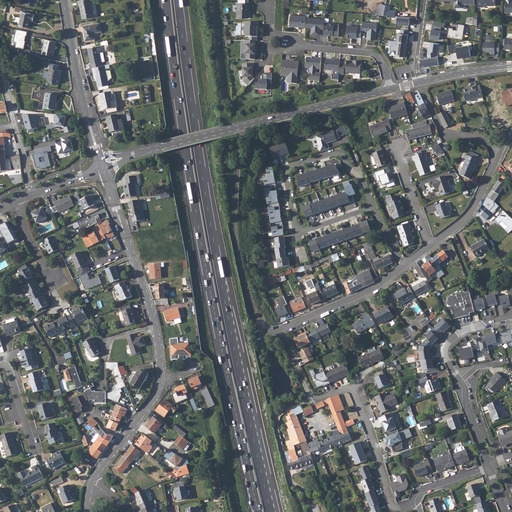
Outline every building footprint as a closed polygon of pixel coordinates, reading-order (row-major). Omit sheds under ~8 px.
[(80,0),(78,0),(79,5),(80,4),(83,19),(93,16),(89,0),(80,0)] [(251,8),(251,4),(239,3),(238,18),(250,18),(251,7),(251,8)] [(376,10),(376,15),(383,15),(384,10),(385,5),(381,4),(380,10),(376,10)] [(22,11),(19,25),(28,27),(30,19),(33,19),(34,14),(22,11)] [(300,27),(307,27),(308,16),(292,15),(291,26),(297,27),(297,26),(299,26),(300,27)] [(398,16),(397,24),(410,25),(410,22),(410,18),(398,16)] [(323,19),(308,18),(307,27),(314,28),(315,28),(314,30),(313,34),(322,35),(323,19)] [(446,21),(434,19),(431,38),(439,39),(441,27),(445,27),(446,21)] [(259,22),(247,22),(246,35),(248,37),(251,37),(251,40),(257,41),(259,41),(259,37),(259,30),(258,31),(258,27),(259,27),(259,22)] [(326,22),(325,35),(330,36),(330,34),(336,35),(336,36),(340,36),(341,24),(336,24),(331,24),(331,23),(326,22)] [(379,24),(364,22),(364,28),(363,32),(368,32),(368,30),(370,30),(369,39),(377,40),(379,24)] [(99,23),(82,26),(85,41),(94,39),(93,33),(101,31),(99,23)] [(453,28),(448,28),(447,37),(463,40),(465,25),(458,24),(457,31),(453,30),(453,28)] [(360,27),(349,26),(348,36),(352,36),(355,37),(355,38),(359,38),(359,37),(363,37),(363,32),(364,28),(360,28),(360,27)] [(400,33),(399,41),(409,42),(410,36),(410,34),(409,34),(410,30),(403,29),(402,33),(400,33)] [(27,32),(16,30),(13,41),(16,42),(15,48),(23,49),(27,32)] [(45,39),(42,54),(52,56),(56,41),(45,39)] [(251,40),(247,40),(246,54),(247,54),(247,58),(256,59),(256,54),(258,54),(259,44),(257,44),(257,41),(251,40)] [(409,42),(399,41),(390,40),(389,45),(392,46),(392,50),(399,50),(398,56),(405,56),(405,55),(408,56),(408,49),(408,46),(409,46),(409,44),(409,42)] [(483,42),(483,50),(487,50),(487,51),(490,51),(490,53),(494,54),(495,51),(499,51),(499,43),(494,43),(494,41),(490,41),(490,42),(483,42)] [(440,43),(429,42),(427,53),(428,58),(435,57),(435,52),(438,52),(440,43)] [(89,64),(90,68),(92,68),(102,66),(101,62),(100,52),(103,52),(105,51),(103,45),(88,48),(91,64),(89,64)] [(457,59),(470,57),(468,46),(456,48),(456,46),(448,47),(449,54),(456,53),(457,59)] [(311,80),(322,81),(322,73),(319,73),(319,69),(323,69),(324,58),(316,58),(314,58),(313,57),(309,57),(308,68),(312,68),(311,80)] [(435,57),(428,58),(421,60),(420,68),(439,64),(437,57),(435,57)] [(337,60),(328,59),(327,70),(341,71),(342,63),(342,60),(337,59),(337,60)] [(294,62),(284,61),(284,76),(290,76),(294,77),(294,83),(299,84),(301,62),(295,62),(295,63),(294,63),(294,62)] [(346,63),(342,63),(341,71),(341,74),(346,74),(346,72),(362,74),(362,72),(364,71),(364,68),(363,66),(363,63),(363,61),(357,61),(356,62),(347,61),(346,63)] [(49,68),(47,79),(49,82),(59,84),(60,78),(59,78),(59,76),(60,76),(62,70),(59,70),(60,65),(49,63),(48,68),(49,68)] [(246,83),(251,86),(257,79),(255,78),(254,69),(256,69),(256,64),(244,65),(246,83)] [(102,66),(92,68),(93,75),(95,74),(97,87),(108,85),(104,65),(102,66)] [(273,83),(274,73),(269,73),(269,75),(264,75),(264,80),(260,80),(260,84),(257,83),(257,89),(269,90),(269,83),(273,83)] [(482,96),(479,86),(475,87),(475,85),(469,87),(470,88),(462,91),(465,101),(466,100),(466,101),(467,102),(471,101),(471,100),(471,99),(482,96)] [(511,89),(497,95),(502,108),(511,103),(511,89)] [(451,90),(436,94),(439,105),(454,101),(451,90)] [(112,101),(111,92),(100,94),(103,110),(116,107),(115,105),(115,101),(112,101)] [(412,92),(407,95),(410,100),(412,104),(416,102),(419,106),(418,107),(420,110),(417,111),(420,116),(422,115),(424,118),(430,115),(421,97),(419,94),(414,96),(412,92)] [(46,93),(44,109),(55,110),(57,95),(46,93)] [(404,103),(388,108),(393,119),(407,114),(404,103)] [(444,111),(438,114),(444,128),(451,124),(444,111)] [(500,113),(489,116),(493,129),(495,128),(496,132),(503,130),(502,126),(504,126),(500,113)] [(35,115),(22,114),(26,133),(35,131),(34,128),(37,127),(35,115)] [(55,123),(47,125),(48,129),(57,127),(64,127),(66,133),(72,132),(69,123),(64,122),(65,116),(56,115),(55,123)] [(120,130),(119,125),(123,124),(122,119),(118,120),(117,115),(106,117),(110,132),(120,130)] [(370,127),(373,135),(380,133),(380,134),(387,132),(387,131),(391,130),(388,119),(383,121),(384,122),(370,127)] [(432,119),(421,122),(424,136),(437,133),(436,126),(430,128),(429,126),(435,124),(432,119)] [(415,123),(412,124),(412,130),(406,131),(408,140),(424,136),(421,122),(415,123)] [(318,147),(320,152),(329,149),(328,145),(327,145),(326,142),(329,141),(329,143),(337,140),(337,139),(340,138),(338,130),(334,131),(334,130),(316,136),(319,147),(318,147)] [(0,145),(4,146),(4,138),(10,137),(10,134),(0,133),(0,145)] [(73,150),(70,135),(55,138),(57,153),(73,150)] [(286,141),(270,147),(274,158),(290,153),(286,141)] [(438,144),(431,147),(436,154),(443,152),(438,144)] [(52,151),(50,145),(34,149),(35,154),(33,154),(37,169),(50,165),(47,152),(52,151)] [(383,150),(373,153),(377,167),(387,164),(384,154),(383,150)] [(414,161),(416,169),(418,168),(418,171),(420,176),(430,173),(425,158),(426,157),(425,153),(411,157),(412,162),(414,161)] [(0,159),(0,158),(0,171),(21,168),(21,166),(19,154),(9,158),(5,158),(0,159)] [(466,159),(459,175),(469,179),(476,164),(475,163),(477,160),(476,159),(468,156),(464,154),(462,158),(466,159)] [(310,172),(301,175),(302,177),(299,178),(296,179),(299,189),(310,185),(309,185),(319,182),(319,181),(328,178),(339,175),(336,164),(329,166),(310,172)] [(269,218),(272,238),(284,236),(283,230),(282,221),(281,222),(280,216),(281,216),(278,202),(277,197),(273,171),(272,166),(266,168),(266,172),(265,173),(266,177),(263,177),(263,180),(264,185),(263,185),(265,194),(265,193),(266,199),(268,213),(269,218)] [(383,169),(374,173),(377,182),(380,181),(381,185),(385,184),(386,188),(394,185),(392,179),(389,180),(388,178),(387,176),(386,177),(383,169)] [(127,184),(124,185),(127,198),(137,196),(134,183),(136,183),(134,175),(126,177),(127,184)] [(431,180),(433,186),(437,185),(438,189),(441,196),(450,192),(445,176),(444,176),(431,180)] [(502,176),(487,197),(494,202),(494,201),(509,181),(502,176)] [(346,193),(310,205),(313,215),(317,214),(319,213),(319,214),(323,213),(322,212),(325,211),(328,210),(328,211),(332,210),(331,209),(337,207),(337,208),(341,206),(340,206),(343,204),(345,204),(346,205),(354,202),(352,196),(355,195),(354,192),(353,190),(351,185),(350,185),(348,181),(343,183),(346,193)] [(58,201),(54,203),(59,213),(74,206),(69,196),(63,199),(63,200),(62,201),(61,200),(58,201)] [(91,196),(76,202),(80,211),(85,209),(95,205),(91,196)] [(402,211),(400,205),(401,204),(399,200),(398,200),(396,196),(385,199),(387,204),(388,204),(392,214),(391,214),(394,220),(404,216),(402,211)] [(487,197),(478,212),(487,220),(492,213),(489,211),(494,206),(494,202),(487,197)] [(138,199),(129,201),(130,206),(132,214),(133,214),(134,221),(146,219),(144,214),(141,214),(138,199)] [(444,202),(435,206),(438,214),(439,214),(440,219),(449,216),(444,202)] [(36,211),(32,213),(36,223),(37,223),(39,224),(41,222),(42,220),(47,218),(47,217),(51,216),(47,207),(43,209),(43,208),(38,211),(36,212),(36,211)] [(511,230),(511,219),(504,212),(495,221),(499,224),(502,221),(508,228),(505,230),(509,234),(511,230)] [(98,214),(94,216),(97,223),(106,238),(110,236),(110,238),(114,236),(109,225),(110,224),(108,220),(103,223),(98,214)] [(97,223),(94,216),(85,221),(88,227),(94,224),(97,223)] [(319,250),(370,232),(367,221),(360,224),(355,226),(355,225),(351,227),(351,228),(346,229),(344,229),(342,230),(342,231),(338,232),(337,232),(336,232),(333,233),(334,234),(329,236),(328,235),(327,235),(325,236),(325,237),(320,239),(320,238),(318,238),(312,240),(313,241),(311,242),(309,243),(312,253),(320,251),(319,250)] [(94,233),(83,239),(87,248),(106,238),(97,223),(94,224),(97,229),(93,231),(94,233)] [(410,236),(411,236),(412,236),(409,229),(410,228),(408,223),(396,228),(404,247),(406,248),(413,245),(414,243),(412,238),(410,238),(410,236)] [(0,252),(6,249),(5,249),(10,247),(4,236),(0,238),(0,252)] [(52,236),(44,240),(46,244),(45,244),(50,254),(59,249),(52,236)] [(284,238),(274,239),(276,249),(275,250),(278,268),(289,266),(289,262),(288,258),(286,258),(285,252),(284,248),(285,248),(284,238)] [(470,247),(476,257),(490,249),(484,239),(470,247)] [(370,242),(363,245),(370,261),(373,259),(378,269),(395,262),(391,254),(379,259),(378,257),(375,258),(371,250),(373,250),(370,242)] [(71,256),(81,275),(90,271),(83,256),(82,256),(80,251),(71,256)] [(424,267),(420,269),(423,274),(427,272),(430,276),(436,271),(433,268),(448,257),(443,251),(423,266),(424,267)] [(314,262),(310,264),(311,268),(319,265),(318,263),(328,259),(327,258),(327,257),(321,259),(317,261),(314,262)] [(164,262),(149,264),(151,279),(161,278),(161,267),(164,267),(164,262)] [(20,272),(28,268),(26,264),(18,269),(20,272)] [(303,266),(292,270),(294,274),(305,270),(305,271),(311,268),(310,264),(304,266),(303,266)] [(114,266),(106,269),(111,282),(120,279),(114,266)] [(420,269),(418,266),(415,268),(421,278),(424,276),(423,274),(420,269)] [(20,283),(22,287),(33,281),(32,278),(34,276),(29,268),(28,268),(20,272),(17,274),(20,280),(21,279),(22,282),(20,283)] [(289,271),(275,275),(278,283),(286,280),(284,276),(292,273),(290,270),(289,271)] [(355,276),(357,280),(360,279),(360,280),(363,287),(374,283),(369,270),(355,276)] [(189,277),(183,278),(184,285),(186,285),(187,290),(185,290),(186,293),(192,293),(189,277)] [(33,281),(24,286),(29,294),(26,296),(28,300),(29,299),(40,294),(41,293),(39,289),(40,289),(35,280),(33,281)] [(357,281),(353,283),(357,290),(363,287),(360,280),(357,281)] [(124,281),(114,285),(116,289),(117,289),(122,300),(132,296),(127,285),(126,285),(124,281)] [(329,287),(323,289),(327,298),(338,293),(334,281),(328,283),(329,287)] [(424,281),(412,288),(417,296),(429,289),(424,281)] [(353,283),(345,287),(348,294),(357,290),(353,283)] [(156,285),(157,299),(159,299),(165,298),(164,284),(156,285)] [(324,299),(319,287),(316,289),(315,288),(306,292),(311,304),(324,299)] [(400,294),(395,296),(398,301),(399,301),(401,304),(411,298),(412,301),(416,298),(410,288),(406,290),(405,289),(399,292),(400,294)] [(470,313),(475,312),(470,292),(465,293),(465,292),(453,294),(453,295),(448,297),(450,307),(452,306),(455,319),(470,315),(470,313)] [(40,294),(29,299),(31,303),(33,302),(38,310),(49,304),(44,295),(41,297),(40,294)] [(487,299),(489,306),(497,304),(497,303),(501,302),(499,297),(499,295),(495,296),(495,295),(486,297),(487,299)] [(508,295),(499,297),(501,302),(502,307),(510,305),(510,304),(511,303),(511,296),(508,297),(508,295)] [(284,296),(277,300),(280,308),(275,310),(279,317),(288,313),(284,306),(288,305),(287,303),(284,296)] [(301,298),(290,302),(291,306),(294,312),(305,308),(301,298)] [(483,299),(474,301),(477,311),(485,309),(485,307),(489,306),(487,299),(483,300),(483,299)] [(73,314),(70,315),(76,326),(79,324),(78,322),(87,317),(81,307),(72,311),(73,314)] [(381,310),(374,314),(380,324),(383,322),(384,323),(394,317),(388,307),(382,311),(381,310)] [(132,308),(121,312),(126,326),(135,323),(133,316),(135,316),(132,308)] [(178,308),(164,312),(167,321),(175,319),(176,323),(182,322),(178,308)] [(65,315),(56,320),(58,322),(62,331),(71,326),(72,328),(76,326),(70,315),(70,314),(66,316),(65,315)] [(375,325),(368,314),(362,317),(363,319),(352,325),(358,333),(368,327),(369,328),(375,325)] [(8,323),(5,324),(8,335),(13,333),(13,332),(21,330),(18,320),(16,321),(15,318),(7,320),(8,323)] [(436,331),(439,334),(442,331),(444,333),(450,326),(442,319),(433,328),(436,331)] [(62,331),(58,322),(54,324),(53,322),(44,327),(50,337),(59,332),(60,334),(63,333),(62,331)] [(320,327),(316,329),(320,337),(331,332),(327,324),(320,327)] [(306,334),(310,343),(320,338),(320,337),(316,329),(312,330),(312,331),(306,334)] [(511,347),(511,329),(509,330),(510,332),(506,333),(506,332),(499,334),(500,335),(502,343),(502,344),(509,343),(510,347),(511,347)] [(439,334),(436,331),(433,333),(431,331),(425,337),(432,344),(441,335),(439,334)] [(145,345),(143,336),(136,338),(134,334),(127,336),(133,355),(140,353),(139,347),(145,345)] [(310,343),(306,334),(299,337),(294,340),(298,348),(310,343)] [(502,343),(500,335),(495,336),(495,334),(485,336),(487,346),(492,344),(493,346),(502,343)] [(487,346),(485,336),(481,337),(482,341),(479,342),(478,338),(473,339),(477,353),(481,352),(484,354),(484,355),(489,354),(487,346)] [(94,341),(92,337),(82,343),(84,347),(85,346),(91,357),(99,353),(97,349),(98,349),(95,345),(93,342),(94,341)] [(474,358),(470,342),(466,343),(467,346),(462,347),(463,349),(459,350),(462,360),(474,358)] [(430,348),(418,346),(417,351),(419,352),(420,361),(432,359),(432,355),(430,355),(429,353),(429,351),(430,348)] [(26,362),(24,362),(26,367),(36,364),(32,352),(34,351),(33,347),(25,349),(26,353),(23,354),(26,362)] [(369,365),(372,364),(372,363),(383,358),(379,349),(374,351),(373,347),(367,350),(368,353),(358,358),(362,367),(368,364),(369,365)] [(301,352),(305,363),(315,360),(310,348),(301,352)] [(420,361),(416,362),(417,367),(422,367),(422,370),(425,370),(426,374),(439,371),(438,365),(433,366),(432,359),(420,361)] [(345,364),(324,373),(329,383),(349,374),(345,364)] [(77,388),(83,386),(77,366),(64,370),(67,382),(75,380),(77,388)] [(123,366),(118,367),(121,376),(126,374),(123,366)] [(138,369),(130,384),(139,389),(148,375),(138,369)] [(381,370),(371,374),(375,382),(376,384),(378,389),(388,384),(383,374),(382,374),(381,370)] [(39,371),(29,374),(31,381),(29,381),(31,386),(33,385),(34,387),(33,387),(35,393),(46,389),(42,378),(41,378),(39,371)] [(495,377),(491,381),(487,385),(496,393),(506,381),(497,372),(493,376),(495,377)] [(198,376),(189,380),(192,387),(201,383),(198,376)] [(426,377),(419,380),(421,388),(424,387),(426,393),(428,393),(435,391),(436,389),(440,388),(437,378),(428,381),(426,377)] [(190,391),(187,384),(175,389),(178,396),(179,396),(180,399),(184,398),(183,394),(190,391)] [(207,387),(201,390),(208,408),(212,406),(215,405),(207,387)] [(447,391),(435,395),(441,412),(452,408),(447,395),(449,395),(447,391)] [(129,396),(128,393),(119,398),(119,400),(126,403),(129,396)] [(381,413),(390,410),(388,407),(390,406),(397,403),(393,393),(386,396),(384,393),(374,397),(375,400),(376,401),(377,400),(379,405),(378,406),(381,413)] [(316,403),(315,404),(317,409),(325,406),(325,405),(328,403),(339,430),(332,432),(334,437),(333,437),(337,446),(349,441),(352,440),(349,434),(349,435),(341,414),(341,415),(340,411),(344,410),(338,394),(316,403)] [(193,398),(190,400),(196,413),(199,412),(193,398)] [(174,412),(177,408),(165,399),(156,411),(164,417),(170,409),(174,412)] [(499,401),(488,405),(489,409),(490,408),(491,411),(490,412),(493,421),(506,417),(503,407),(502,408),(499,401)] [(49,402),(38,406),(40,414),(41,414),(43,420),(53,416),(49,402)] [(116,405),(111,416),(120,420),(122,416),(124,416),(127,409),(116,405)] [(310,406),(303,409),(304,412),(303,412),(305,416),(314,412),(311,405),(310,406)] [(296,407),(291,408),(294,413),(295,416),(296,415),(299,414),(296,407)] [(294,413),(286,416),(292,427),(287,429),(290,441),(286,441),(288,449),(288,450),(295,449),(294,445),(307,442),(306,440),(299,421),(296,415),(295,416),(294,413)] [(392,413),(378,418),(380,423),(382,422),(383,425),(380,427),(381,429),(382,433),(386,432),(388,436),(398,432),(396,427),(395,428),(394,423),(396,423),(394,420),(392,413)] [(453,418),(447,420),(451,430),(456,428),(457,430),(462,428),(457,414),(452,416),(453,418)] [(111,416),(106,428),(115,431),(120,420),(111,416)] [(92,417),(87,422),(93,428),(97,423),(92,417)] [(153,417),(146,426),(155,433),(162,424),(153,417)] [(429,420),(417,425),(419,430),(427,427),(426,426),(431,424),(429,420)] [(54,423),(44,426),(46,432),(44,433),(46,438),(49,438),(49,440),(48,440),(50,445),(56,443),(55,441),(60,440),(54,423)] [(102,424),(96,431),(100,435),(103,438),(109,441),(110,441),(115,431),(106,428),(102,424)] [(179,427),(176,431),(180,435),(184,437),(187,433),(179,427)] [(398,432),(388,436),(383,438),(386,444),(388,443),(389,442),(391,446),(392,448),(393,452),(402,449),(401,440),(411,436),(408,428),(398,432)] [(511,430),(498,436),(502,447),(507,446),(506,444),(511,442),(511,443),(511,442),(511,430)] [(11,432),(0,435),(0,439),(2,439),(7,457),(19,453),(17,447),(15,448),(14,445),(15,444),(11,432)] [(143,434),(135,444),(144,451),(147,453),(152,447),(152,446),(149,444),(152,441),(143,434)] [(103,438),(100,435),(92,445),(93,450),(99,454),(109,441),(103,438)] [(180,435),(174,442),(182,449),(189,441),(184,437),(180,435)] [(321,449),(319,450),(321,456),(325,455),(325,454),(323,451),(337,446),(333,437),(333,436),(319,442),(321,449)] [(318,440),(307,444),(311,455),(313,461),(316,459),(313,452),(319,450),(321,449),(319,442),(318,440)] [(189,441),(182,449),(185,451),(191,443),(189,441)] [(295,449),(288,450),(289,453),(290,454),(290,456),(291,459),(292,458),(293,462),(288,464),(290,470),(313,463),(311,455),(307,444),(307,442),(294,445),(295,449)] [(361,442),(349,447),(356,465),(367,460),(364,454),(362,449),(361,446),(362,445),(361,442)] [(132,445),(123,456),(131,462),(140,451),(132,445)] [(455,455),(451,456),(454,464),(458,463),(458,464),(462,463),(464,462),(469,460),(465,450),(464,451),(463,448),(462,447),(455,450),(454,451),(455,454),(454,454),(455,455)] [(164,456),(167,458),(173,451),(169,449),(166,452),(164,456)] [(55,455),(47,460),(52,469),(57,467),(56,466),(65,461),(60,451),(54,454),(55,455)] [(173,451),(167,458),(176,466),(172,472),(174,474),(178,477),(190,473),(187,465),(190,464),(188,458),(183,460),(173,451)] [(442,470),(444,469),(447,468),(455,465),(454,464),(451,456),(451,455),(438,459),(438,460),(434,462),(438,473),(442,471),(442,470)] [(122,473),(131,462),(123,456),(114,467),(122,473)] [(417,478),(421,476),(421,474),(423,474),(424,475),(428,473),(428,472),(432,470),(428,459),(423,461),(424,463),(413,467),(417,478)] [(24,471),(18,474),(24,486),(43,477),(37,465),(31,468),(33,471),(26,474),(24,471)] [(359,469),(363,480),(371,478),(372,477),(369,470),(367,466),(359,469)] [(170,470),(167,469),(164,474),(170,478),(174,474),(172,472),(170,470)] [(396,481),(390,484),(394,497),(399,495),(398,493),(402,491),(402,490),(406,488),(407,485),(404,475),(395,478),(396,481)] [(375,489),(373,485),(372,482),(373,481),(372,479),(371,478),(363,480),(361,482),(365,493),(373,490),(375,489)] [(53,482),(55,486),(55,488),(61,485),(59,479),(55,481),(53,482)] [(184,481),(175,483),(176,488),(175,488),(178,500),(188,498),(186,486),(185,486),(184,481)] [(477,483),(466,487),(471,498),(480,495),(478,488),(479,487),(477,483)] [(68,484),(59,489),(61,492),(60,493),(64,504),(75,499),(68,484)] [(144,489),(135,493),(141,510),(151,506),(144,489)] [(373,490),(365,493),(371,507),(377,504),(379,504),(376,497),(375,493),(375,494),(373,490)] [(432,511),(431,511),(430,511),(441,511),(437,497),(429,500),(430,505),(431,509),(432,511)] [(485,501),(475,504),(477,509),(476,509),(477,510),(473,511),(490,511),(489,511),(485,501)] [(43,511),(42,511),(54,511),(50,503),(41,508),(43,511)]
